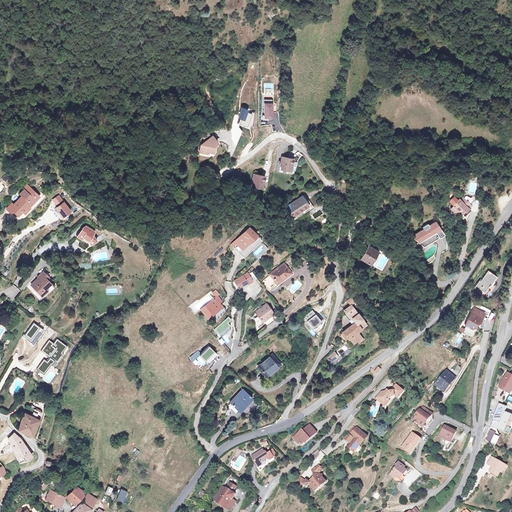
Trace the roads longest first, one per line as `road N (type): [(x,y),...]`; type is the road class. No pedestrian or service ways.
road 1 (residential): [(281,426),(320,354),(340,294),(337,215),(332,193),(295,141),(275,136),(222,172),(233,140),(219,136)]
road 2 (residential): [(256,511),(405,341)]
road 3 (tertiary): [(443,511),(480,433),(501,333)]
road 4 (tertiary): [(511,206),(442,307),(405,341)]
road 5 (tertiary): [(405,341),(281,426)]
road 6 (tertiary): [(281,426),(214,452),(173,511)]
road 7 (residential): [(0,508),(18,474),(37,463),(33,445),(0,415)]
